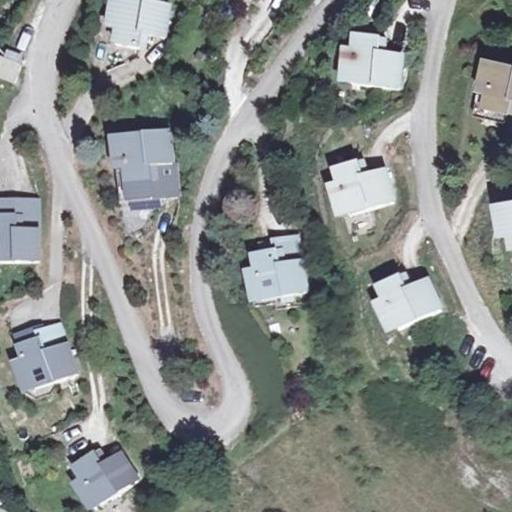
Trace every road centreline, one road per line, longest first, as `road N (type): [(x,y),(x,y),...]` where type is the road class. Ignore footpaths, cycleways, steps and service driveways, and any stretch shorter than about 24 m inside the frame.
road 1 (residential): [(74,0),(47,79),(56,137),(161,394),(196,420),(222,424),(240,407),(243,380),(210,316),(203,275),(210,214),(251,127),(336,0)]
road 2 (residential): [(452,0),(430,113),(436,211),(480,318),(511,365)]
